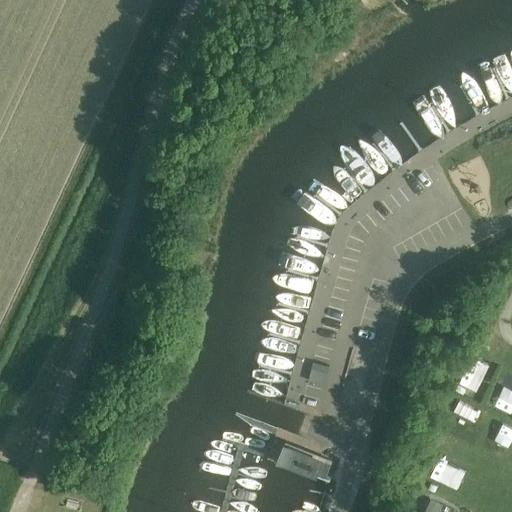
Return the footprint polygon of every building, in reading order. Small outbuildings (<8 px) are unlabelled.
[(439,170),(426,175),(431,188),(444,183),(439,170)] [(311,368),(307,381),(324,386),(328,373),(311,368)] [(507,446),(511,430),(511,429),(491,422),(485,439),(507,446)] [(317,478),(325,459),(302,450),(285,443),(278,462),(317,478)] [(482,498),(487,484),(456,472),(450,486),(482,498)] [(441,511),(458,511),(461,507),(446,501),(441,511)]
